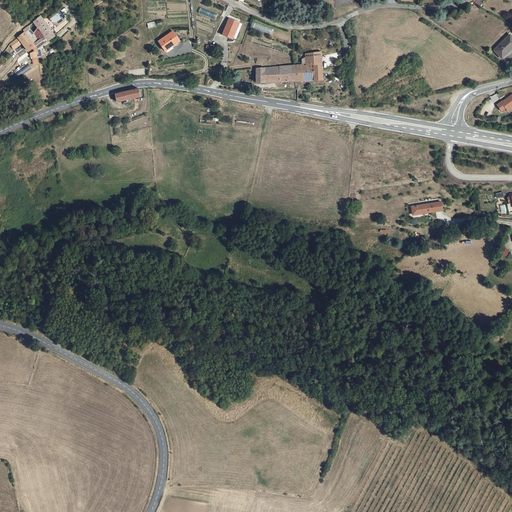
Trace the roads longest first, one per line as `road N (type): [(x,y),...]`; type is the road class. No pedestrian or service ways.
road 1 (secondary): [(450,130),(157,83),(122,85),(0,132)]
road 2 (secondary): [(0,325),(120,383),(147,408),(163,463),(150,511)]
road 3 (unclassified): [(471,0),(385,5),(298,28),(225,0)]
